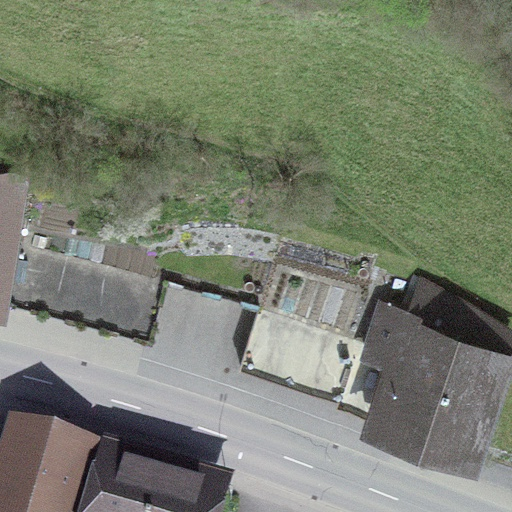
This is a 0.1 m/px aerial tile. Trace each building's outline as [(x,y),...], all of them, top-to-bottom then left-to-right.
[(0,272),(6,237),(14,191),(0,188),(0,272)] [(6,237),(0,272),(0,299),(150,340),(166,280),(6,237)] [(366,351),(388,359),(385,368),(361,360),(361,342),(261,308),(242,367),(341,401),(339,407),(463,449),(505,328),(419,278),(408,308),(383,300),(366,351)] [(0,510),(0,511),(62,511),(80,456),(22,438),(0,510)] [(207,511),(212,494),(80,456),(62,511),(207,511)]
